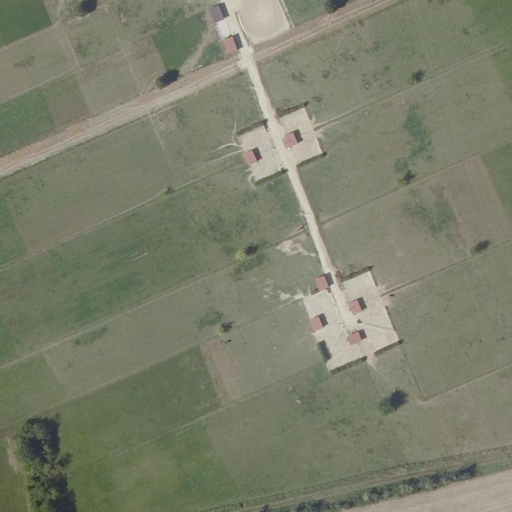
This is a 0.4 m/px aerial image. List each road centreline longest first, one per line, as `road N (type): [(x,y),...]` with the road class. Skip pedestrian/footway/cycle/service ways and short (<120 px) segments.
road 1 (track): [(222,0),(346,319)]
road 2 (track): [(511,459),(250,511)]
